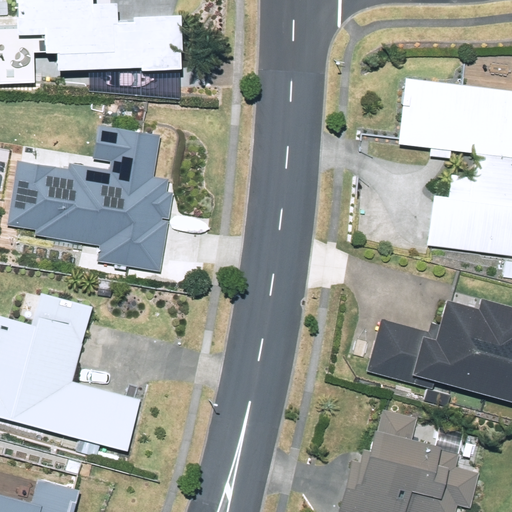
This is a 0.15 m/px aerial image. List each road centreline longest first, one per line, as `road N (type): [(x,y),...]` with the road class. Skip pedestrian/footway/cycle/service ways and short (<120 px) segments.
road 1 (tertiary): [(251,398),(274,267),(292,0)]
road 2 (tertiary): [(202,511),(251,398)]
